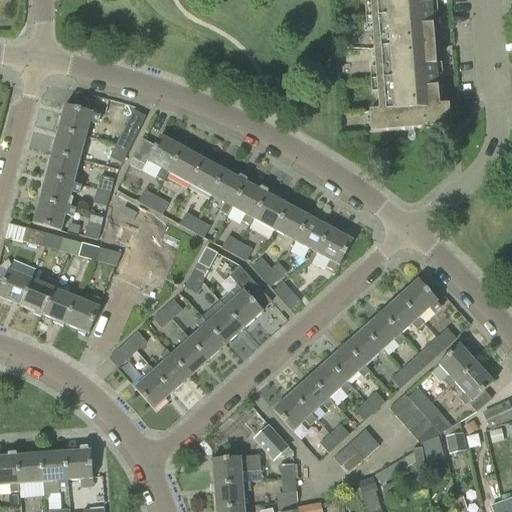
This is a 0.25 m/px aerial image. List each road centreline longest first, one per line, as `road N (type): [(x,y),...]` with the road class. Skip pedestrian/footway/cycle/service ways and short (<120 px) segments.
road 1 (residential): [(408,229),(301,155),(221,117),(46,58)]
road 2 (residential): [(150,469),(408,229)]
road 3 (residential): [(150,469),(110,418),(33,356),(0,345)]
road 4 (residential): [(408,229),(489,152),(492,88)]
road 5 (residential): [(0,214),(46,58)]
road 6 (residential): [(511,344),(408,229)]
